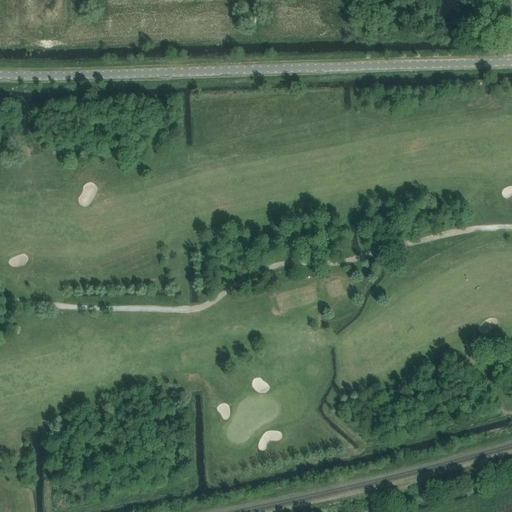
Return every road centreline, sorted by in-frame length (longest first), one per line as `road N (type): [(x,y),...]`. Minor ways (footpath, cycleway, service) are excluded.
road 1 (track): [(0,300),(191,309),(272,267),(335,263),(511,227)]
road 2 (unclassified): [(511,63),(0,76)]
